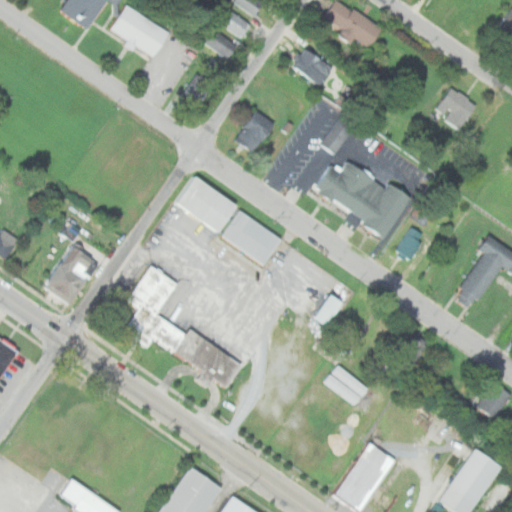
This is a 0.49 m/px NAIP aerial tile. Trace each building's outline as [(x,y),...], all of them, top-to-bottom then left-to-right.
[(105,0),(110,0),(116,4),(118,0),(66,0),(60,10),(87,28),(105,0)] [(231,0),(253,16),(261,5),(254,0),(231,0)] [(340,29),(337,34),(351,44),(355,38),(369,48),(382,28),(340,0),(333,0),(322,17),(340,29)] [(169,32),(124,4),(108,29),(126,40),(126,41),(152,58),(169,32)] [(511,41),(511,6),(493,31),(510,44),(511,41)] [(216,20),(239,37),(249,23),(226,7),(216,20)] [(204,43),(228,58),(237,45),(213,29),(204,43)] [(291,66),(320,86),(333,67),(304,47),(291,66)] [(212,83),(195,72),(180,96),(197,107),(212,83)] [(476,107),(451,86),(433,108),(457,129),(476,107)] [(271,128),(250,115),(234,140),(255,153),(271,128)] [(319,144),(334,154),(353,128),(338,117),(319,144)] [(382,238),(410,201),(389,185),(387,188),(349,159),(342,168),(332,160),(313,186),(382,238)] [(191,174),(173,203),(219,232),(237,204),(191,174)] [(222,236),(263,264),(281,238),(239,210),(222,236)] [(409,259),(424,236),(410,226),(394,249),(409,259)] [(17,238),(0,228),(0,255),(4,258),(17,238)] [(483,252),(460,286),(478,299),(501,264),(508,269),(511,262),(511,251),(488,235),(479,249),(483,252)] [(98,257),(71,242),(44,288),(71,304),(98,257)] [(242,363),(188,329),(186,333),(156,314),(177,282),(148,264),(125,300),(137,307),(122,331),(146,347),(152,338),(201,370),(196,377),(208,385),(212,378),(226,387),(242,363)] [(343,301),(330,292),(313,316),(326,325),(343,301)] [(395,357),(410,367),(426,343),(411,333),(395,357)] [(0,337),(18,350),(0,376),(0,337)] [(510,395),(494,381),(476,402),(492,416),(510,395)] [(394,460),(370,442),(334,491),(358,509),(394,460)] [(440,498),(460,511),(468,511),(501,464),(474,446),(440,498)] [(158,511),(190,465),(221,486),(203,511),(158,511)] [(79,511),(118,511),(120,510),(69,476),(56,497),(79,511)] [(220,511),(233,495),(255,511),(220,511)]
